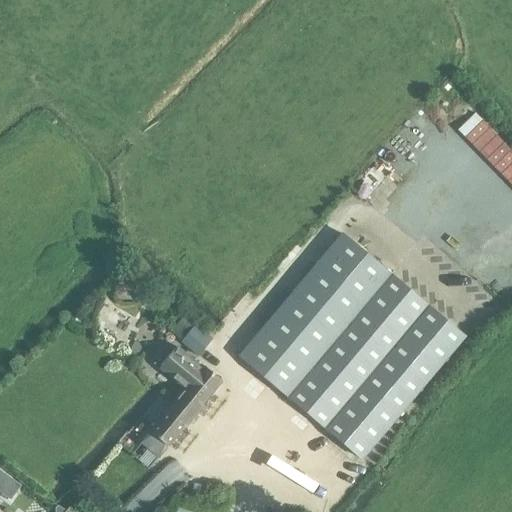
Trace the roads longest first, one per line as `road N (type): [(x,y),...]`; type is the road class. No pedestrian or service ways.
road 1 (unknown): [(133,511),(236,397),(229,338),(332,217),(353,213),(463,305)]
road 2 (track): [(119,220),(0,303)]
